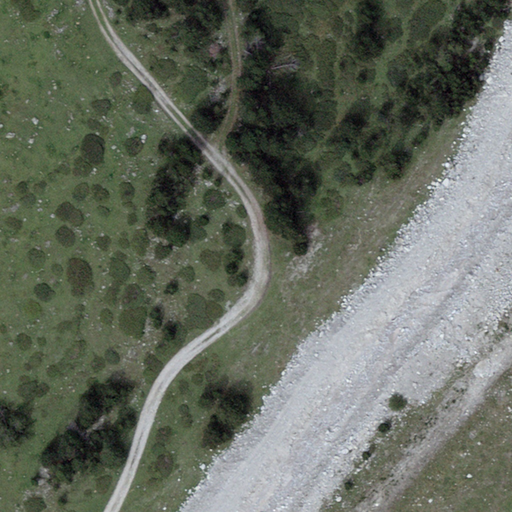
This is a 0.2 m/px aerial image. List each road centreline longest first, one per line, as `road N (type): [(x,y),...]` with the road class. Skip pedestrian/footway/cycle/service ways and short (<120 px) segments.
road 1 (track): [(223,164),(260,230),(261,264),(245,307),(161,381),(112,511)]
road 2 (track): [(98,0),(121,46),(223,164)]
road 3 (track): [(223,164),(229,0)]
